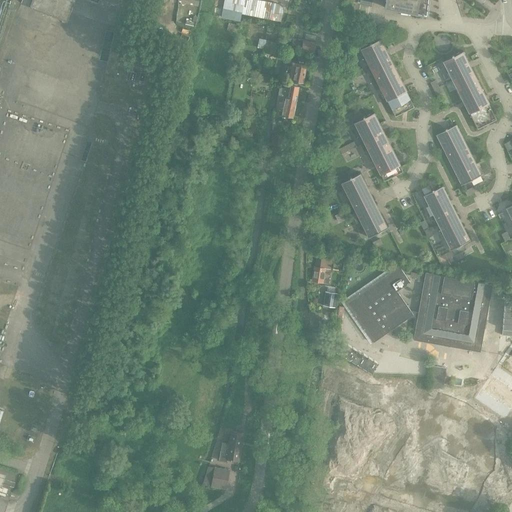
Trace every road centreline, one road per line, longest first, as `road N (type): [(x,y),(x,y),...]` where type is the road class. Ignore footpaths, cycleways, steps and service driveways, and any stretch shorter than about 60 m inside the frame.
road 1 (residential): [(247,511),(334,0)]
road 2 (unknown): [(67,377),(30,341),(26,315),(84,136),(84,80),(111,0)]
road 3 (residential): [(376,198),(415,181),(422,155),(426,97),(408,60),(413,25)]
road 4 (residential): [(479,204),(499,187),(497,146),(508,103),(475,29)]
